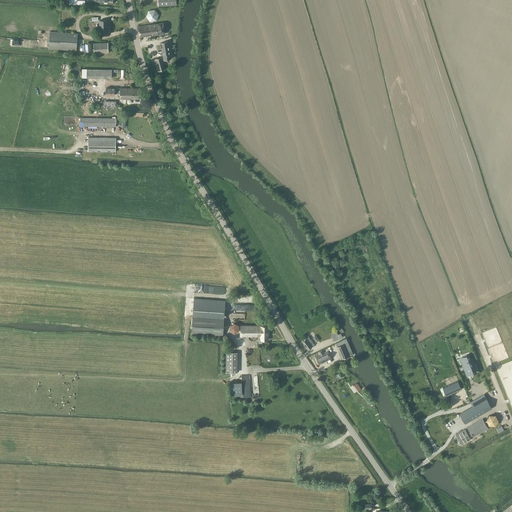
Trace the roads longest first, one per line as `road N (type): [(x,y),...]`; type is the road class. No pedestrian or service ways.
road 1 (tertiary): [(409,511),(317,384),(173,143),(155,107),(128,0)]
road 2 (track): [(0,149),(65,152),(82,134),(173,143)]
